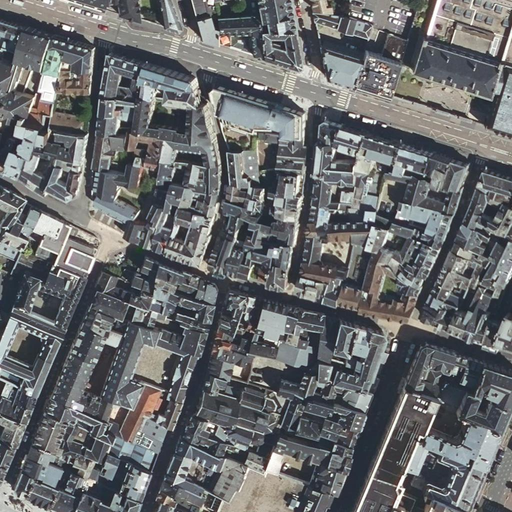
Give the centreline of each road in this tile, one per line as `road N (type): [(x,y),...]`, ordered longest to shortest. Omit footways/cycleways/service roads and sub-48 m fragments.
road 1 (tertiary): [(511,153),(315,93)]
road 2 (tertiary): [(194,56),(0,0)]
road 3 (tertiary): [(315,93),(194,56)]
